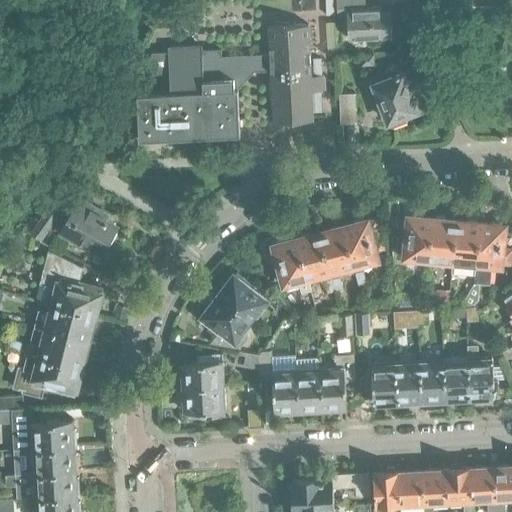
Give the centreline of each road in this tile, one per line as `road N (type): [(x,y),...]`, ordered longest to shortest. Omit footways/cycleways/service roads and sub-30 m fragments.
road 1 (residential): [(139,451),(134,363),(143,329),(161,292),(235,213),(317,173),(511,159)]
road 2 (residential): [(249,449),(511,434)]
